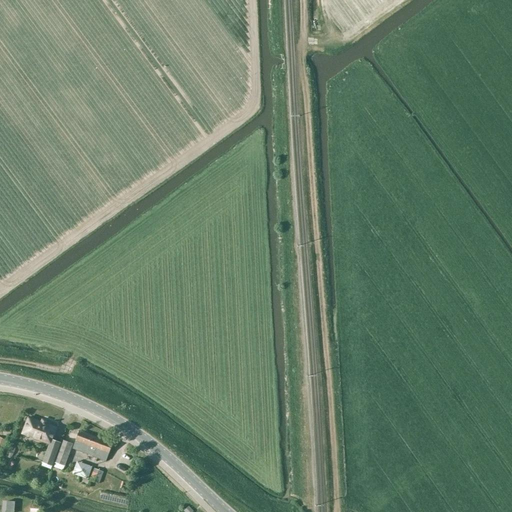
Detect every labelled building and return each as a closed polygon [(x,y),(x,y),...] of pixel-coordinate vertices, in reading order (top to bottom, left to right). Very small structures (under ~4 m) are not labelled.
[(61,443),(54,440),(58,428),(47,423),(48,421),(42,419),(41,421),(28,417),(21,434),(49,445),(42,463),(53,467),(61,443)] [(109,453),(112,444),(79,431),(76,441),(73,449),(105,461),(109,453)] [(64,466),(73,443),(63,440),(55,462),(64,466)] [(74,462),(70,475),(86,479),(90,467),(74,462)] [(99,484),(103,472),(94,468),(90,480),(99,484)]
